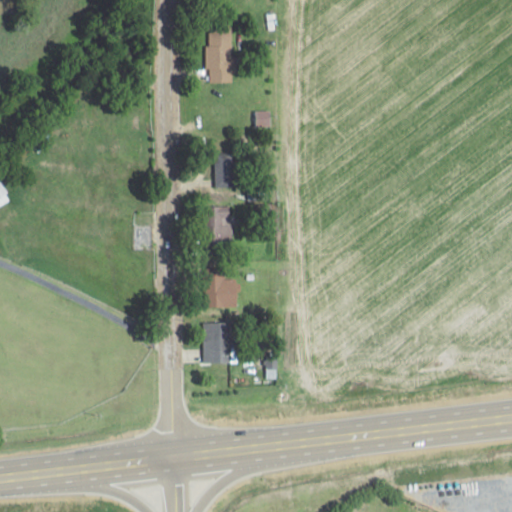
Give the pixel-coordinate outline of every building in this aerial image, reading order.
[(207,83),(232,83),(233,23),(208,22),(207,83)] [(39,152),(69,131),(62,120),(31,142),(39,152)] [(0,206),(10,199),(0,184),(0,206)] [(230,207),(203,208),(205,246),(232,245),(230,207)] [(205,275),(205,307),(227,307),(227,275),(205,275)] [(203,362),(231,362),(231,322),(203,322),(203,362)]
